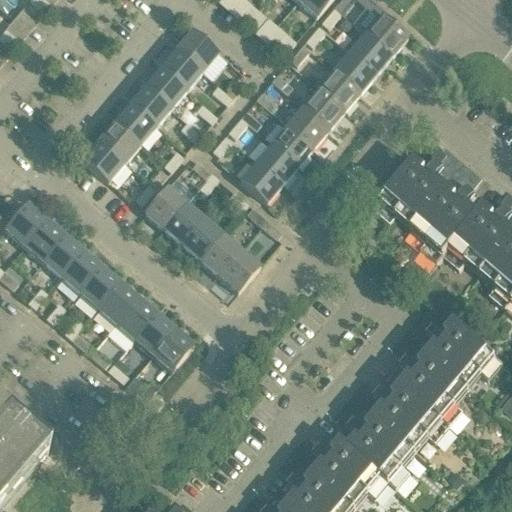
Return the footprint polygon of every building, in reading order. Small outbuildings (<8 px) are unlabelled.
[(34,0),(29,6),(41,16),(50,6),(41,0),(34,0)] [(303,0),(297,8),(316,23),(335,0),(303,0)] [(350,0),(366,14),(372,6),(364,0),(350,0)] [(33,26),(41,16),(29,6),(21,16),(33,26)] [(391,63),(408,43),(381,21),(384,17),(372,6),(366,14),(352,30),(364,41),(391,63)] [(248,28),(258,15),(248,7),(238,19),(248,28)] [(258,15),(248,28),(258,36),(269,24),(258,15)] [(328,35),(340,20),(333,15),(321,29),(328,35)] [(312,53),(325,38),(318,32),(305,47),(312,53)] [(0,40),(0,44),(10,53),(19,43),(7,33),(0,40)] [(176,56),(202,79),(218,60),(192,37),(176,56)] [(285,59),(295,47),(285,38),(274,50),(285,59)] [(349,58),(375,81),(391,63),(364,41),(349,58)] [(0,60),(2,62),(10,53),(0,44),(0,60)] [(296,71),(309,56),(302,50),(290,66),(296,71)] [(160,74),(186,97),(202,79),(176,56),(160,74)] [(360,99),(375,81),(349,58),(333,76),(360,99)] [(144,93),(171,115),(186,97),(160,74),(144,93)] [(344,118),(360,99),(333,76),(317,95),(344,118)] [(287,100),(292,93),(277,80),(271,87),(287,100)] [(226,99),(233,104),(245,90),(238,84),(226,99)] [(233,104),(226,99),(218,92),(212,99),(227,111),(233,104)] [(155,134),(171,115),(144,93),(129,111),(155,134)] [(302,113),(329,136),(344,118),(317,95),(302,113)] [(271,118),(277,111),(261,99),(256,105),(271,118)] [(211,130),(217,123),(202,110),(197,117),(211,130)] [(113,129),(140,152),(155,134),(129,111),(113,129)] [(287,131),(313,154),(329,136),(302,113),(287,131)] [(240,123),(247,129),(255,136),(261,130),(246,117),(240,123)] [(234,144),(247,129),(240,123),(227,138),(234,144)] [(97,148),(124,171),(140,152),(113,129),(97,148)] [(196,148),(201,141),(187,129),(181,136),(196,148)] [(297,173),(313,154),(287,131),(271,150),(297,173)] [(218,162),(231,148),(224,142),(212,157),(218,162)] [(108,189),(124,171),(97,148),(82,167),(108,189)] [(255,168),(282,191),(297,173),(271,150),(255,168)] [(445,262),(479,221),(464,208),(471,199),(439,172),(447,162),(439,155),(423,174),(415,167),(374,215),(391,230),(398,222),(428,248),(421,255),(439,270),(445,262)] [(170,178),(183,162),(176,157),(163,172),(170,178)] [(206,186),(212,179),(197,167),(191,173),(206,186)] [(266,210),(282,191),(255,168),(239,187),(266,210)] [(148,190),(155,196),(167,181),(161,175),(148,190)] [(212,179),(206,186),(199,195),(205,200),(218,185),(212,179)] [(142,211),(155,196),(148,190),(135,205),(142,211)] [(164,236),(186,210),(168,194),(145,220),(164,236)] [(243,218),(249,211),(234,198),(228,205),(243,218)] [(479,221),(445,262),(462,277),(468,269),(497,293),(491,301),(507,315),(511,308),(511,221),(509,219),(511,215),(511,204),(504,212),(501,210),(493,220),(485,213),(479,221)] [(24,252),(46,226),(28,210),(5,237),(24,252)] [(182,252),(205,225),(186,210),(164,236),(182,252)] [(261,233),(267,226),(253,214),(247,221),(261,233)] [(205,225),(182,252),(200,268),(223,241),(205,225)] [(42,268),(65,241),(46,226),(24,252),(42,268)] [(267,226),(261,233),(276,245),(282,238),(267,226)] [(360,247),(375,259),(380,253),(365,240),(360,247)] [(65,241),(42,268),(60,284),(83,257),(65,241)] [(219,284),(241,257),(223,241),(200,268),(219,284)] [(79,300),(101,273),(83,257),(60,284),(79,300)] [(241,257),(219,284),(237,299),(260,273),(241,257)] [(393,274),(402,264),(394,257),(385,266),(393,274)] [(101,273),(79,300),(97,315),(120,289),(101,273)] [(4,276),(0,280),(0,284),(13,296),(18,289),(4,276)] [(115,331),(138,304),(120,289),(97,315),(115,331)] [(35,314),(48,299),(41,293),(28,308),(35,314)] [(138,304),(115,331),(134,347),(157,320),(138,304)] [(452,313),(443,305),(438,311),(446,319),(452,313)] [(53,329),(65,314),(59,308),(46,323),(53,329)] [(152,362),(175,335),(157,320),(134,347),(152,362)] [(402,392),(450,433),(464,417),(457,412),(481,382),(488,388),(503,370),(454,328),(448,336),(439,328),(438,330),(429,323),(428,324),(427,323),(423,328),(434,337),(433,338),(406,370),(415,376),(402,392)] [(71,346),(77,339),(84,330),(77,324),(64,340),(71,346)] [(175,335),(152,362),(170,378),(194,351),(175,335)] [(77,339),(71,346),(86,358),(91,351),(77,339)] [(104,374),(105,374),(110,367),(95,355),(89,361),(104,374)] [(122,389),(128,383),(114,370),(108,377),(122,389)] [(145,408),(153,399),(158,393),(151,387),(138,402),(145,408)] [(306,473),(352,511),(359,511),(368,502),(376,508),(390,491),(397,497),(411,480),(405,474),(430,444),(437,450),(450,433),(402,392),(389,407),(381,400),(354,432),(343,423),(338,428),(339,429),(338,430),(346,437),(344,439),(355,448),(349,455),(341,448),(327,464),(320,457),(306,473)] [(153,399),(145,408),(155,417),(163,408),(153,399)] [(503,413),(511,420),(511,410),(508,407),(503,413)] [(0,511),(8,504),(9,502),(32,476),(44,462),(9,432),(0,442),(0,511)] [(352,511),(306,473),(293,489),(301,495),(286,511),(274,511),(272,510),(272,511),(264,504),(262,506),(262,505),(257,511),(258,511),(352,511)] [(456,476),(449,485),(458,493),(466,484),(456,476)]
